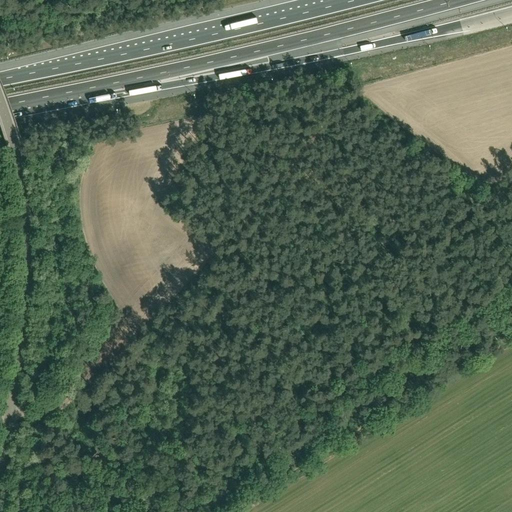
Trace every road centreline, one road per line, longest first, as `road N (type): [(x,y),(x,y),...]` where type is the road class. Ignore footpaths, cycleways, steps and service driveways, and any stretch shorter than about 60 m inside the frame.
road 1 (motorway): [(112,84),(269,67),(511,10)]
road 2 (unclassified): [(0,470),(28,258),(0,99)]
road 3 (motorway): [(355,0),(0,79)]
road 4 (motorway): [(112,84),(459,0)]
